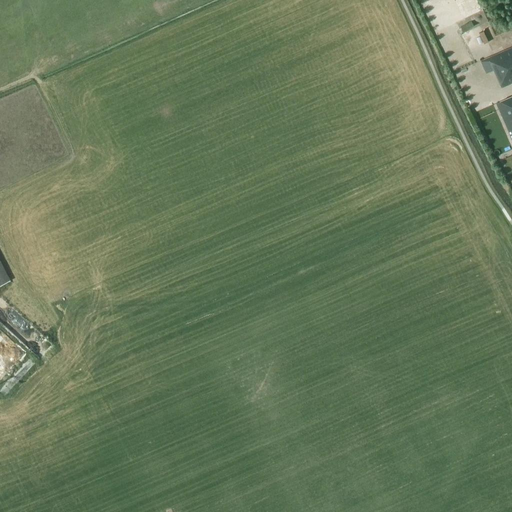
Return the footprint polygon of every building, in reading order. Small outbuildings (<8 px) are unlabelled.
[(451,0),(460,17),(478,9),(473,0),(451,0)] [(483,31),(479,33),(484,44),(488,42),(483,31)] [(486,73),(493,70),(501,88),(511,83),(511,47),(488,58),(480,61),(486,73)] [(511,96),(496,103),(511,139),(511,96)] [(43,358),(55,345),(40,332),(28,345),(43,358)]
